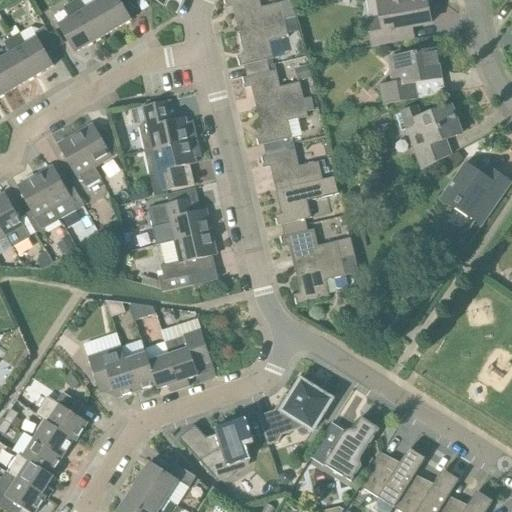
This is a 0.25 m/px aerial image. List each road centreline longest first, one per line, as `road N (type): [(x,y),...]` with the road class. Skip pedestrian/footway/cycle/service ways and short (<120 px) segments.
road 1 (residential): [(286,340),(262,295),(206,57)]
road 2 (residential): [(84,511),(151,417),(262,378),(286,340)]
road 3 (residential): [(0,166),(23,153),(46,118),(153,64),(206,57)]
road 4 (residential): [(386,400),(511,478)]
road 5 (residential): [(472,0),(489,82),(511,110)]
